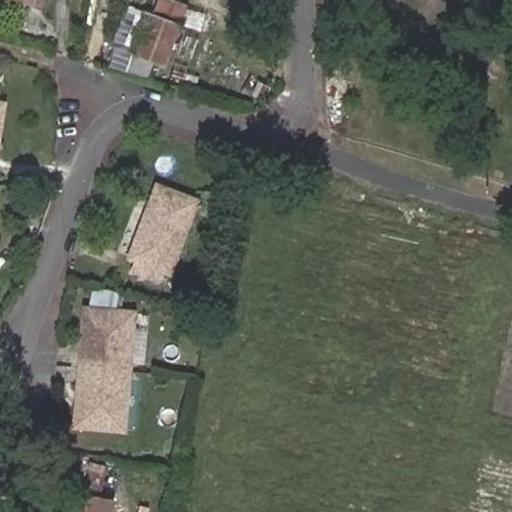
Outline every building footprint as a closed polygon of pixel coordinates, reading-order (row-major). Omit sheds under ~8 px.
[(15,0),(43,10),(46,0),(15,0)] [(167,66),(179,26),(151,16),(131,70),(149,77),(154,61),(167,66)] [(157,186),(151,202),(168,209),(174,192),(157,186)] [(197,201),(174,192),(168,209),(151,202),(140,233),(145,235),(135,261),(138,262),(135,272),(158,281),(162,271),(170,274),(197,201)] [(145,235),(140,233),(130,259),(135,261),(145,235)] [(85,310),(84,329),(90,329),(86,369),(130,373),(135,314),(85,310)] [(90,329),(84,329),(80,368),(86,369),(90,329)] [(86,369),(80,368),(77,408),(83,409),(86,369)] [(130,373),(86,369),(83,409),(77,408),(75,427),(124,431),(130,373)] [(113,511),(116,500),(85,493),(81,511),(113,511)]
